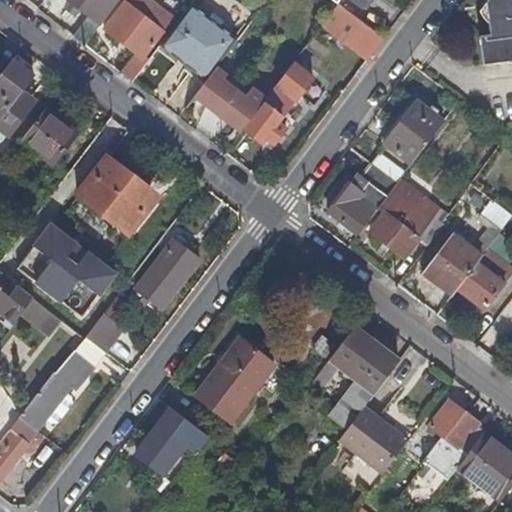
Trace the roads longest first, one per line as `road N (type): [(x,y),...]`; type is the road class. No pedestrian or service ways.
road 1 (residential): [(275,216),(46,511)]
road 2 (residential): [(275,216),(0,11)]
road 3 (residential): [(511,401),(275,216)]
road 4 (residential): [(443,0),(275,216)]
